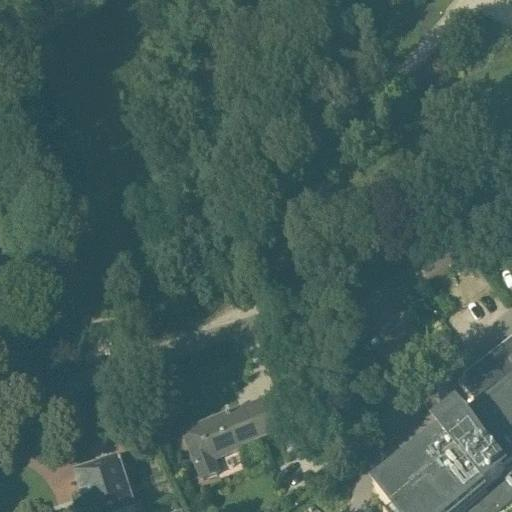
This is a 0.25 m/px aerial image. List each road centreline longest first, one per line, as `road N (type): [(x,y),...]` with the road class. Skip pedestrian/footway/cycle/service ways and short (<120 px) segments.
road 1 (tertiary): [(0,412),(372,289)]
road 2 (tertiary): [(511,228),(372,289)]
